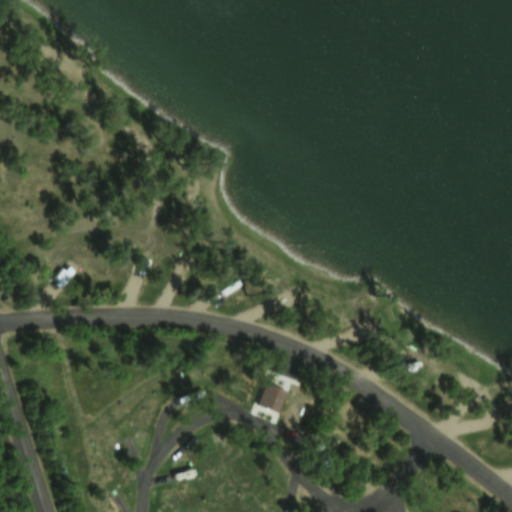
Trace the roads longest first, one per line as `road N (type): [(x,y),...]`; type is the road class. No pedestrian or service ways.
road 1 (residential): [(48,511),(439,442),(361,381),(289,344),(183,317),(0,320)]
road 2 (residential): [(142,511),(156,457),(180,429),(223,413),(254,422),(311,490),(343,507),(383,511)]
